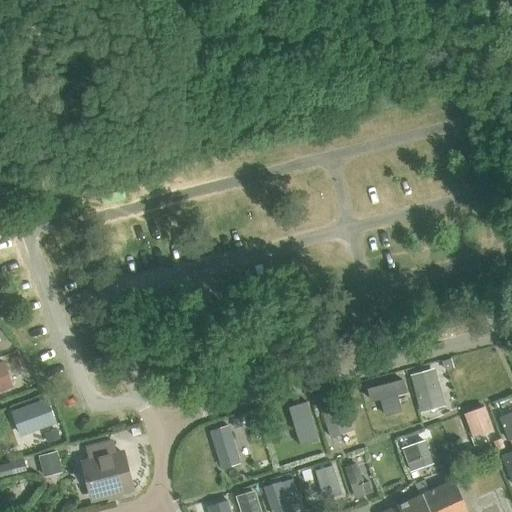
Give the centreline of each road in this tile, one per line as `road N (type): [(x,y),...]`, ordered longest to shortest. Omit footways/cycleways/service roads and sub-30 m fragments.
road 1 (unclassified): [(160,504),(163,439),(176,417),(209,401),(511,319)]
road 2 (unclassified): [(58,192),(35,0)]
